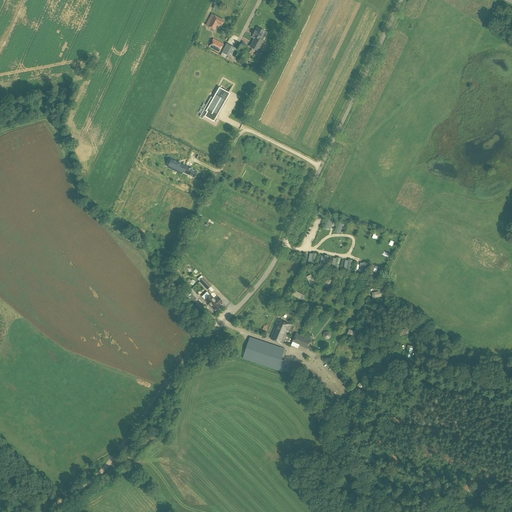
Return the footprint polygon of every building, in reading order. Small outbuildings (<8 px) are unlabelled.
[(221,26),(224,20),(211,14),(206,25),(208,27),(214,30),(214,29),(217,31),(220,25),(221,26)] [(261,30),(257,28),(253,36),(255,37),(250,47),(258,51),(258,50),(260,51),(262,47),(260,46),(263,41),(266,34),(260,31),(261,30)] [(223,44),(213,39),(209,47),(219,52),(223,44)] [(226,43),(221,52),(230,57),(235,48),(226,43)] [(214,121),(230,93),(219,87),(205,111),(207,112),(204,116),(214,121)] [(174,160),(170,169),(182,174),(183,172),(194,178),(197,171),(174,160)] [(311,274),(306,277),(310,285),(315,282),(311,274)] [(331,276),(325,283),(329,286),(335,279),(331,276)] [(207,290),(211,286),(203,277),(199,281),(207,290)] [(295,290),(292,295),(300,299),(303,294),(295,290)] [(195,303),(198,301),(192,294),(189,297),(193,302),(194,301),(195,303)] [(216,299),(211,295),(205,300),(208,304),(207,305),(210,308),(211,307),(214,310),(220,304),(223,301),(218,297),(216,299)] [(288,332),(291,325),(278,320),(270,339),(282,344),(287,331),(288,332)] [(405,329),(396,331),(398,337),(407,334),(405,329)] [(351,330),(349,335),(358,339),(360,333),(351,330)] [(326,331),(324,333),(323,335),(323,338),(325,339),(328,340),(330,338),(331,336),(331,333),(329,332),(326,331)] [(312,340),(296,333),(296,334),(292,342),(291,345),(298,348),(299,345),(308,349),(312,340)] [(283,372),(286,362),(281,360),(285,349),(250,337),(243,358),(283,372)] [(300,377),(304,365),(292,362),(289,374),(300,377)] [(387,369),(379,363),(373,370),(381,376),(387,369)] [(307,382),(315,375),(312,372),(305,379),(307,382)]
